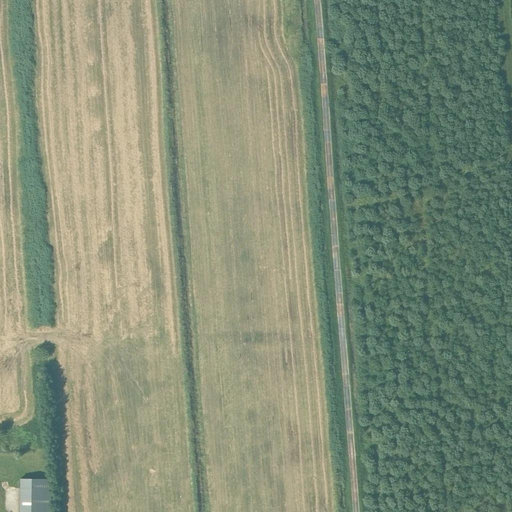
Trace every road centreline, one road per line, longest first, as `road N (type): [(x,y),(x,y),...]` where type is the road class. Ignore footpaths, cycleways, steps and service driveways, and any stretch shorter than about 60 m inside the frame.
road 1 (track): [(354,511),(316,0)]
road 2 (track): [(511,120),(501,0)]
